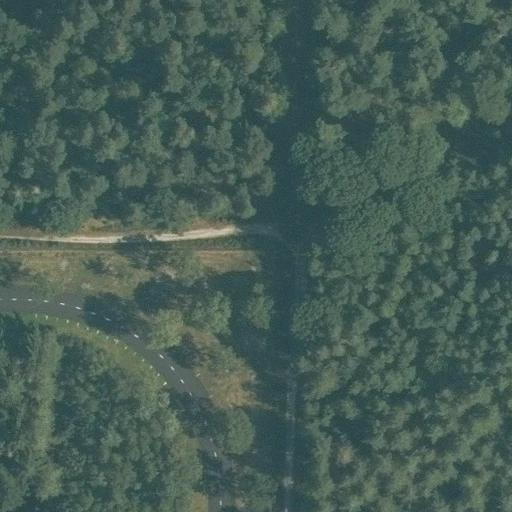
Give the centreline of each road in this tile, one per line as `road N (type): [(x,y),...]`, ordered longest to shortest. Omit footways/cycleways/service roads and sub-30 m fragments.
road 1 (unclassified): [(221,511),(217,464),(202,426),(155,349),(71,307),(0,298)]
road 2 (track): [(0,231),(295,226)]
road 3 (track): [(295,226),(296,511)]
road 4 (track): [(511,139),(295,226)]
road 5 (track): [(295,226),(302,0)]
